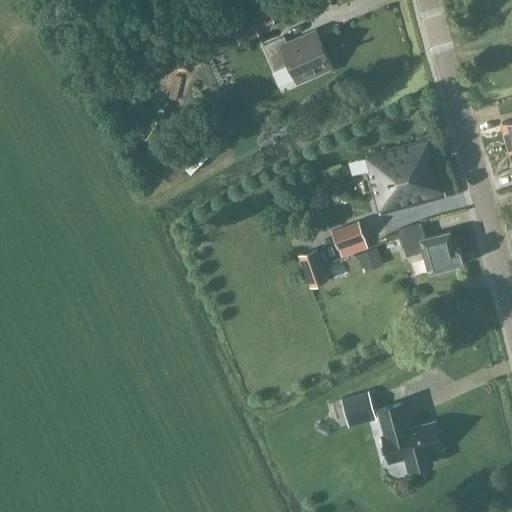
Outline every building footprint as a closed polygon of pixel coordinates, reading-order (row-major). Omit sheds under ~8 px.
[(237,41),(276,23),(268,6),(229,24),(237,41)] [(274,70),(287,65),(290,64),(297,79),(331,64),(318,33),(289,45),(284,35),(263,45),(274,70)] [(508,150),(511,148),(511,119),(500,123),(508,150)] [(446,196),(429,137),(367,155),(371,170),(368,171),(380,214),(446,196)] [(189,170),(211,149),(205,142),(183,163),(189,170)] [(365,238),(359,221),(332,231),(342,256),(367,247),(364,239),(365,238)] [(424,251),(430,273),(461,265),(464,260),(463,260),(461,250),(461,249),(456,247),(455,248),(450,232),(426,238),(422,223),(399,229),(407,256),(424,251)] [(327,281),(316,249),(299,255),(310,287),(327,281)] [(332,277),(333,280),(348,274),(341,257),(322,265),(327,279),(332,277)] [(365,386),(340,394),(345,409),(370,402),(365,386)] [(383,436),(390,461),(406,457),(410,470),(432,464),(429,451),(443,447),(441,439),(442,435),(442,432),(438,430),(436,422),(409,429),(402,403),(379,409),(386,435),(383,436)] [(349,406),(349,426),(374,426),(375,407),(349,406)]
